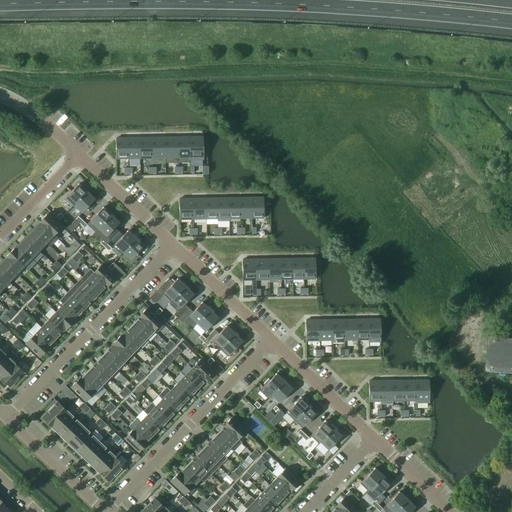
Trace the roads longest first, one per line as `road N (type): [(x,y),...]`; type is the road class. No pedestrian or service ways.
road 1 (motorway): [(0,4),(258,2),(511,21)]
road 2 (residential): [(6,416),(172,244)]
road 3 (residential): [(107,511),(270,339)]
road 4 (residential): [(374,439),(270,339)]
road 5 (residential): [(104,511),(6,416)]
road 6 (residential): [(270,339),(172,244)]
road 7 (residential): [(172,244),(78,154)]
